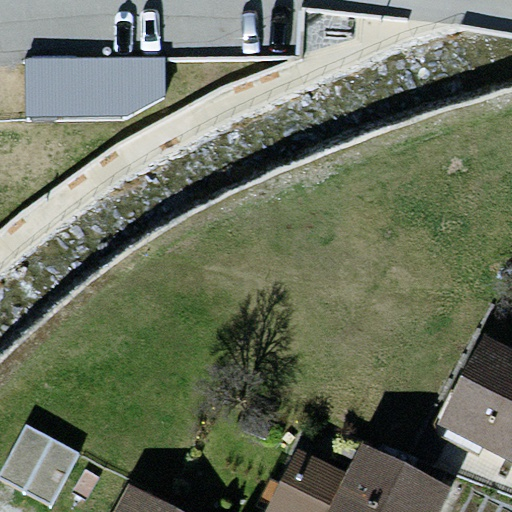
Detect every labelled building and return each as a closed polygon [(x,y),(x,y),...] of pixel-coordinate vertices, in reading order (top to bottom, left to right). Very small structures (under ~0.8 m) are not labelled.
[(164,63),(24,65),(24,118),(127,117),(165,92),(164,63)] [(511,345),(502,340),(461,422),(511,447),(511,345)] [(79,450),(27,422),(0,473),(0,475),(52,502),(79,450)] [(448,511),(461,487),(375,446),(347,504),(290,477),(273,511),(448,511)] [(173,511),(138,492),(126,511),(173,511)]
